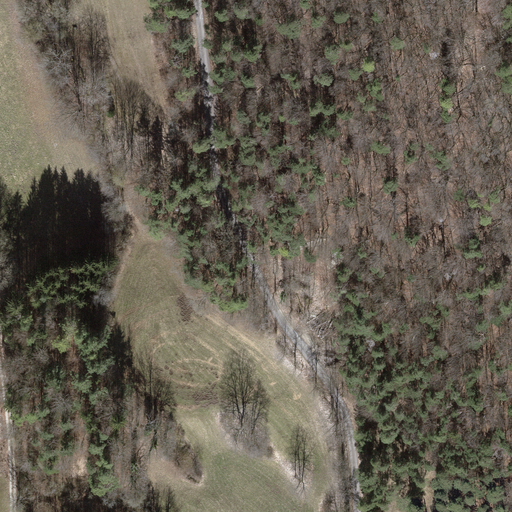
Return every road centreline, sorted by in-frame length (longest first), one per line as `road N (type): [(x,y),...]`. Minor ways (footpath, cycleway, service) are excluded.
road 1 (residential): [(197,0),(222,192),(273,306),(336,391),(352,438),(357,511)]
road 2 (track): [(13,511),(0,314)]
